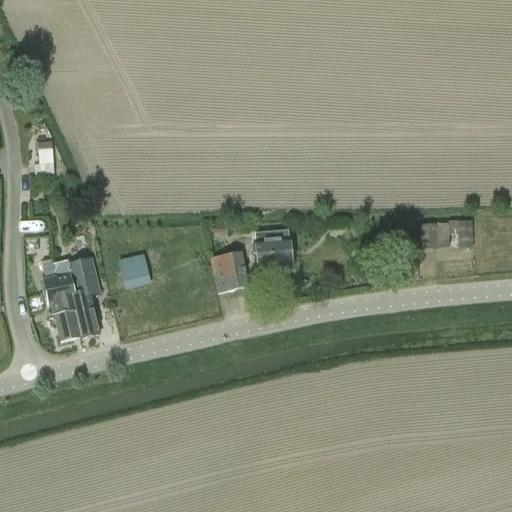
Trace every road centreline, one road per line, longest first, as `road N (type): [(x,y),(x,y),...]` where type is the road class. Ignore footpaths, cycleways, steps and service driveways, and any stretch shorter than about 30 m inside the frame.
road 1 (residential): [(30,377),(256,324),(511,290)]
road 2 (unclassified): [(0,106),(7,295),(30,377)]
